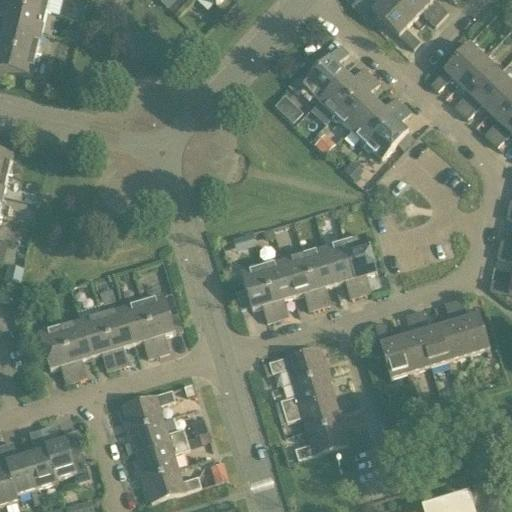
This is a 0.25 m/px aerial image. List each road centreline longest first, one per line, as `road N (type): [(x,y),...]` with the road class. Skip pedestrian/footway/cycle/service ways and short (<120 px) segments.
road 1 (residential): [(405,80),(493,174),(477,271),(346,323)]
road 2 (unclassified): [(223,355),(161,151)]
road 3 (unclassified): [(161,151),(304,0)]
road 4 (residential): [(395,492),(346,323)]
road 5 (unclassified): [(0,115),(161,151)]
road 6 (unclassified): [(269,511),(223,355)]
road 7 (residential): [(223,355),(89,401)]
road 8 (residential): [(346,323),(223,355)]
